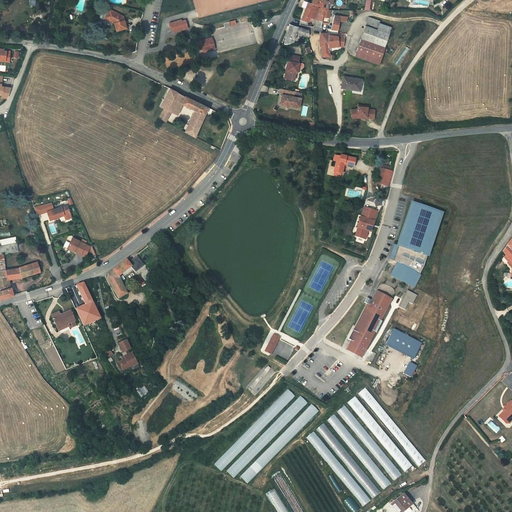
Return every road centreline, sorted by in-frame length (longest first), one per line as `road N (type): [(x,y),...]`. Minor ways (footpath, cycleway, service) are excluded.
road 1 (residential): [(511,228),(484,277),(508,359),(443,435),(422,511)]
road 2 (tertiary): [(0,302),(95,272),(134,245),(219,168),(241,121)]
road 3 (residential): [(408,139),(368,269),(284,373)]
road 4 (unclassified): [(377,141),(403,77),(470,0)]
road 5 (track): [(1,109),(45,247)]
road 6 (tertiary): [(247,120),(377,141)]
road 7 (tertiary): [(245,112),(293,0)]
